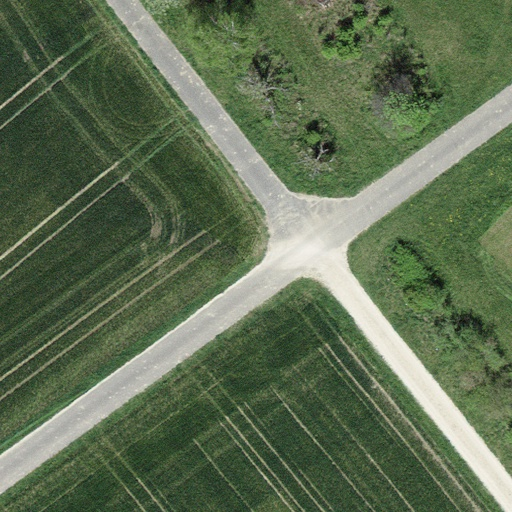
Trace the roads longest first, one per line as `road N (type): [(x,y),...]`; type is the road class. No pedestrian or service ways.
road 1 (track): [(112,0),(510,511)]
road 2 (track): [(0,470),(511,97)]
